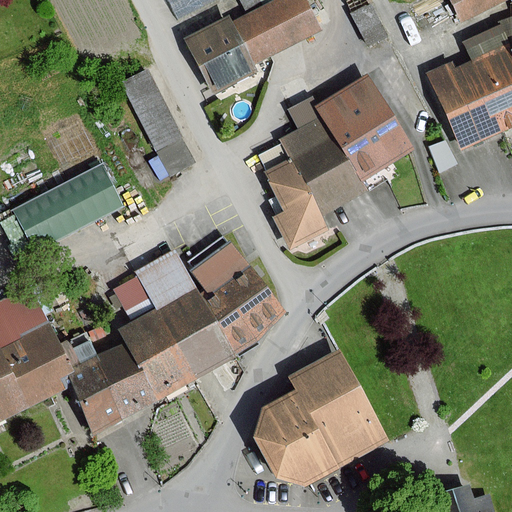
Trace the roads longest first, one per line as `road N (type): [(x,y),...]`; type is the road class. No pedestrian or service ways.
road 1 (residential): [(139,0),(303,308)]
road 2 (residential): [(511,209),(424,221),(379,243),(303,308)]
road 3 (residential): [(303,308),(190,506)]
